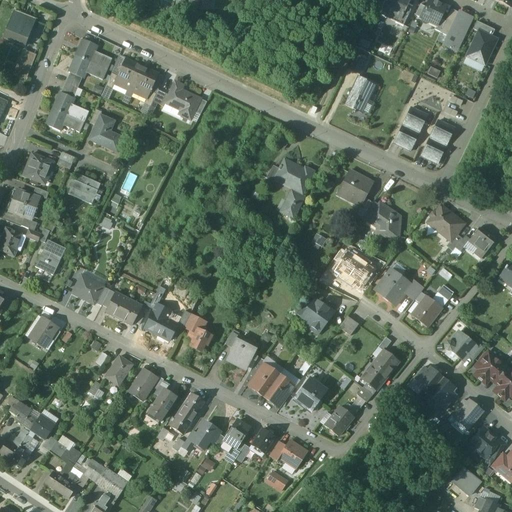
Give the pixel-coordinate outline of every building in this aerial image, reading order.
[(391,0),(391,1),(388,0),(385,0),(378,15),(386,18),(388,13),(397,18),(395,23),(403,27),(411,10),(405,8),(407,5),(412,7),(415,0),(391,0)] [(446,7),(430,0),(429,0),(426,8),(420,19),(422,19),(423,23),(426,24),(429,23),(437,26),(440,19),(446,7)] [(426,8),(420,5),(415,16),(420,19),(426,8)] [(459,13),(451,10),(446,21),(451,23),(454,24),(459,13)] [(459,13),(454,24),(451,23),(445,36),(448,37),(444,45),(456,51),(471,19),(459,13)] [(32,21),(16,15),(8,34),(16,37),(15,41),(23,44),(32,21)] [(437,26),(435,30),(440,33),(445,22),(440,19),(437,26)] [(451,23),(446,21),(445,22),(440,33),(445,36),(451,23)] [(495,31),(477,23),(474,31),(478,33),(491,39),(495,31)] [(478,33),(467,57),(485,65),(496,41),(491,39),(478,33)] [(111,60),(95,52),(97,47),(83,40),(76,57),(107,70),(111,60)] [(22,52),(13,74),(23,78),(32,56),(22,52)] [(370,60),(361,56),(358,61),(365,64),(367,66),(370,60)] [(107,70),(76,57),(69,73),(70,73),(82,78),(83,79),(85,73),(102,80),(107,70)] [(117,77),(115,81),(116,82),(114,85),(128,91),(126,95),(128,96),(141,70),(136,68),(137,65),(125,59),(117,77)] [(365,64),(358,61),(353,72),(359,75),(365,64)] [(439,73),(433,70),(433,69),(430,68),(427,75),(437,79),(439,73)] [(159,75),(146,69),(145,72),(141,70),(128,96),(131,97),(133,93),(146,99),(148,96),(148,97),(151,92),(159,75)] [(82,78),(70,73),(67,79),(79,84),(82,78)] [(112,74),(106,86),(113,89),(114,85),(116,82),(115,81),(117,77),(112,74)] [(375,86),(358,78),(344,106),(362,114),(375,86)] [(79,84),(67,79),(65,83),(77,88),(79,84)] [(184,86),(175,82),(169,95),(165,104),(183,113),(181,117),(191,121),(195,112),(201,100),(182,90),(184,86)] [(77,88),(65,83),(63,88),(75,93),(77,88)] [(75,93),(63,88),(61,93),(73,98),(75,93)] [(169,95),(159,90),(157,95),(153,102),(163,107),(165,104),(169,95)] [(157,95),(151,92),(148,97),(148,96),(146,99),(144,104),(151,107),(153,102),(157,95)] [(61,93),(60,93),(53,109),(84,123),(88,112),(71,105),(74,99),(73,98),(61,93)] [(207,103),(201,100),(195,112),(200,115),(207,103)] [(427,116),(411,108),(402,126),(418,134),(427,116)] [(84,123),(53,109),(46,126),(60,132),(62,126),(79,133),(84,123)] [(96,110),(90,124),(95,127),(100,116),(101,116),(102,113),(96,110)] [(101,116),(100,116),(95,127),(89,141),(117,154),(124,139),(108,132),(112,121),(101,116)] [(454,129),(438,121),(429,139),(446,147),(454,129)] [(418,134),(402,126),(394,145),(410,152),(418,134)] [(446,147),(429,139),(421,157),(437,165),(446,147)] [(54,163),(32,154),(23,177),(41,184),(46,170),(50,172),(54,163)] [(72,164),(60,159),(58,165),(70,170),(72,164)] [(304,171),(285,161),(282,168),(280,167),(279,169),(280,170),(276,177),(277,178),(274,183),(292,192),(291,194),(301,199),(314,173),(306,169),(304,171)] [(273,167),(266,179),(274,183),(277,178),(276,177),(280,170),(279,169),(273,167)] [(373,183),(349,171),(337,195),(361,208),(365,199),(373,183)] [(101,185),(77,175),(75,180),(73,179),(68,189),(71,190),(68,195),(92,205),(94,200),(98,202),(103,192),(98,190),(101,185)] [(37,199),(17,191),(9,212),(30,220),(37,199)] [(291,194),(281,213),(290,218),(291,217),(292,216),(293,216),(295,216),(299,209),(302,204),(299,202),(301,199),(291,194)] [(115,195),(113,203),(119,205),(122,197),(115,195)] [(372,204),(365,199),(361,208),(357,215),(362,218),(372,204)] [(372,204),(362,218),(368,222),(370,220),(369,219),(377,207),(372,204)] [(400,218),(388,209),(388,210),(379,204),(377,207),(369,219),(370,220),(379,226),(378,237),(398,238),(400,218)] [(464,225),(441,207),(436,213),(433,214),(431,216),(431,220),(430,221),(435,225),(433,228),(450,242),(455,236),(457,235),(459,233),(458,231),(464,225)] [(104,217),(101,226),(111,229),(114,221),(104,217)] [(22,236),(5,229),(0,242),(0,251),(8,255),(7,256),(14,259),(17,251),(16,251),(22,236)] [(50,232),(44,229),(41,235),(39,241),(45,244),(50,232)] [(495,242),(479,229),(470,240),(468,242),(484,255),(495,242)] [(41,235),(28,230),(25,238),(38,243),(39,241),(41,235)] [(313,243),(323,247),(326,238),(316,234),(313,243)] [(457,235),(455,236),(450,242),(446,247),(452,252),(455,249),(462,240),(457,235)] [(462,240),(455,249),(460,253),(468,242),(470,240),(465,236),(462,240)] [(66,250),(48,242),(35,268),(53,277),(66,250)] [(365,281),(372,271),(373,269),(348,252),(333,272),(340,277),(338,279),(351,288),(352,286),(359,290),(365,281)] [(511,260),(507,267),(506,266),(504,269),(500,275),(501,276),(498,280),(511,289),(511,292),(511,293),(511,260)] [(365,281),(370,285),(378,275),(372,271),(365,281)] [(410,286),(391,271),(375,291),(395,306),(405,294),(410,286)] [(72,293),(96,304),(105,285),(81,273),(72,293)] [(413,282),(410,286),(405,294),(414,301),(423,290),(413,282)] [(165,293),(159,290),(149,308),(154,311),(157,306),(165,293)] [(437,293),(431,301),(441,308),(446,301),(447,302),(448,301),(437,293)] [(113,299),(107,296),(102,306),(107,309),(113,299)] [(431,301),(425,296),(419,304),(421,305),(413,316),(411,315),(411,316),(427,328),(433,320),(432,320),(441,309),(441,310),(442,309),(431,301)] [(119,302),(113,299),(107,309),(106,313),(114,317),(115,316),(119,319),(128,301),(121,297),(119,302)] [(128,301),(119,319),(124,321),(124,322),(132,327),(134,323),(140,312),(134,309),(136,305),(128,301)] [(333,314),(315,301),(301,320),(310,327),(313,324),(321,330),(333,314)] [(157,306),(154,311),(144,329),(169,343),(176,330),(178,326),(177,326),(181,319),(157,306)] [(145,315),(140,312),(134,323),(139,326),(145,315)] [(190,316),(184,313),(181,319),(177,326),(178,326),(176,330),(181,332),(184,327),(189,316),(190,316)] [(198,320),(190,316),(189,316),(184,327),(191,331),(194,325),(195,326),(198,320)] [(358,326),(347,318),(339,329),(350,337),(358,326)] [(56,328),(43,319),(30,340),(43,349),(55,330),(56,328)] [(203,323),(198,320),(195,326),(200,328),(203,323)] [(195,326),(194,325),(191,331),(188,337),(193,340),(190,347),(200,352),(205,343),(207,344),(211,337),(201,332),(202,329),(200,328),(195,326)] [(60,333),(55,330),(49,340),(54,343),(60,333)] [(458,333),(450,343),(446,343),(444,346),(444,349),(447,351),(451,351),(460,359),(461,358),(466,358),(466,359),(468,357),(476,347),(475,347),(458,333)] [(232,334),(225,344),(232,348),(237,339),(238,337),(232,334)] [(386,338),(378,348),(382,352),(383,351),(384,351),(391,342),(386,338)] [(247,345),(237,339),(232,348),(231,350),(234,352),(229,360),(247,369),(259,347),(249,342),(247,345)] [(477,345),(475,347),(476,347),(468,357),(474,361),(483,350),(477,345)] [(382,352),(363,377),(368,381),(366,383),(376,391),(377,390),(376,390),(387,376),(388,377),(399,363),(384,351),(383,351),(382,352)] [(108,357),(102,353),(96,363),(101,367),(108,357)] [(501,364),(488,353),(481,361),(479,361),(476,364),(477,366),(476,367),(480,370),(475,376),(485,384),(490,379),(489,378),(501,364)] [(132,366),(119,357),(105,378),(119,387),(132,366)] [(262,364),(247,386),(252,389),(268,368),(262,364)] [(501,364),(489,378),(490,379),(494,383),(506,369),(501,364)] [(268,368),(252,389),(263,398),(279,376),(268,368)] [(423,368),(414,378),(419,382),(427,372),(423,368)] [(442,379),(430,369),(427,372),(419,382),(416,385),(428,396),(442,379)] [(506,369),(494,383),(499,387),(500,387),(511,373),(506,369)] [(157,378),(144,370),(129,393),(142,402),(152,387),(158,379),(157,378)] [(511,373),(500,387),(499,387),(495,392),(505,400),(509,395),(511,397),(511,373)] [(290,384),(279,376),(263,398),(274,406),(279,400),(290,384)] [(157,378),(158,379),(152,387),(157,390),(163,382),(164,380),(158,377),(157,378)] [(309,379),(294,401),(295,401),(295,400),(305,408),(304,408),(311,413),(315,407),(319,402),(326,392),(309,379)] [(454,389),(442,379),(428,396),(440,406),(442,404),(452,392),(454,389)] [(101,386),(96,382),(89,392),(94,396),(101,386)] [(169,386),(163,382),(157,390),(154,395),(159,398),(164,390),(165,391),(169,386)] [(376,391),(366,383),(362,388),(372,396),(376,391)] [(290,384),(279,400),(284,403),(295,388),(290,384)] [(356,394),(360,386),(354,384),(351,392),(356,394)] [(372,396),(362,388),(357,395),(366,403),(372,396)] [(159,398),(149,414),(160,422),(176,398),(165,391),(164,390),(159,398)] [(452,392),(442,404),(447,408),(457,396),(452,392)] [(192,395),(171,427),(183,435),(204,402),(192,395)] [(63,403),(56,399),(52,405),(59,409),(63,403)] [(25,407),(17,401),(9,412),(18,417),(25,407)] [(462,401),(450,415),(455,418),(466,405),(462,401)] [(482,412),(469,402),(466,405),(455,418),(454,419),(467,430),(482,412)] [(357,412),(348,404),(343,410),(353,417),(357,412)] [(32,412),(25,407),(18,417),(16,421),(31,431),(37,420),(30,415),(32,412)] [(340,407),(325,426),(338,437),(353,418),(353,417),(343,410),(340,407)] [(37,420),(31,431),(46,441),(56,426),(40,416),(37,420)] [(238,421),(225,440),(234,445),(237,447),(240,442),(249,428),(238,421)] [(217,430),(205,423),(197,435),(197,436),(193,443),(195,445),(204,450),(210,441),(217,430)] [(170,432),(163,428),(157,438),(164,442),(170,432)] [(274,437),(262,429),(252,446),(264,454),(274,437)] [(14,446),(8,442),(0,453),(0,454),(11,461),(27,436),(29,433),(24,430),(14,446)] [(217,430),(210,441),(215,444),(222,433),(217,430)] [(499,442),(485,431),(483,431),(482,431),(479,435),(477,434),(474,438),(475,440),(472,444),(472,447),(484,457),(487,457),(488,456),(499,443),(499,442)] [(197,435),(192,432),(185,443),(182,447),(190,452),(195,445),(193,443),(197,436),(197,435)] [(27,436),(11,461),(23,469),(35,449),(30,445),(33,440),(27,436)] [(57,442),(50,437),(43,448),(50,452),(57,442)] [(185,443),(179,439),(173,448),(179,452),(182,447),(185,443)] [(499,443),(488,456),(494,460),(506,447),(499,441),(499,442),(499,443)] [(68,449),(57,442),(50,452),(60,460),(68,449)] [(234,445),(228,453),(236,459),(238,455),(245,445),(240,442),(237,447),(234,445)] [(286,447),(279,442),(269,457),(277,462),(279,458),(286,447)] [(306,453),(289,442),(286,447),(279,458),(296,469),(306,453)] [(250,449),(245,445),(238,455),(244,459),(250,449)] [(68,465),(60,478),(65,481),(76,464),(78,462),(78,461),(82,455),(72,449),(70,453),(67,451),(68,450),(68,449),(60,460),(68,465)] [(511,452),(506,459),(508,460),(499,470),(502,473),(502,475),(506,478),(508,478),(511,475),(511,452)] [(502,455),(492,467),(498,472),(499,470),(508,460),(506,459),(502,455)] [(202,467),(211,472),(216,464),(207,459),(202,467)] [(92,462),(88,460),(85,465),(86,466),(84,469),(88,471),(85,476),(96,484),(106,470),(93,461),(92,462)] [(79,465),(76,464),(65,481),(75,488),(82,478),(78,475),(83,468),(79,465)] [(480,483),(463,469),(452,483),(469,497),(480,483)] [(127,484),(106,470),(96,484),(113,495),(110,500),(115,503),(127,484)] [(287,483),(272,473),(267,480),(282,490),(287,483)] [(60,478),(54,474),(46,485),(57,493),(65,481),(60,478)] [(65,481),(57,493),(69,500),(76,488),(75,488),(65,481)] [(110,500),(103,496),(99,504),(105,508),(110,500)] [(148,511),(156,502),(149,498),(139,511),(148,511)] [(485,501),(480,498),(474,509),(480,511),(485,501)] [(115,503),(110,500),(105,508),(110,511),(115,503)] [(499,506),(485,500),(485,501),(480,511),(479,511),(495,511),(497,509),(499,506)]
